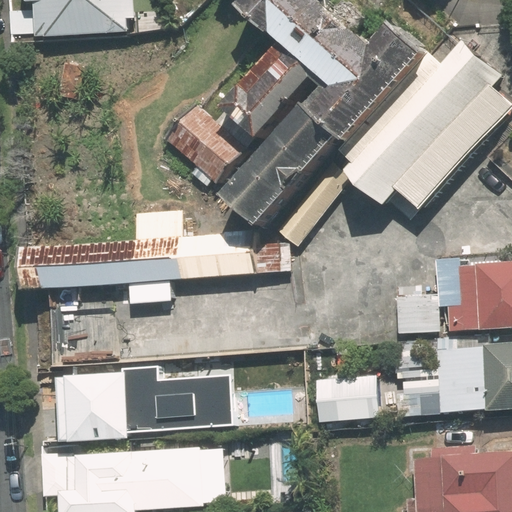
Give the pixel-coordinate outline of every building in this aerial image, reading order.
[(142,0),(25,0),(27,27),(144,21),(142,0)] [(360,141),(439,50),(407,23),(389,44),(337,0),(254,0),(250,5),(290,40),(224,116),(202,98),(170,134),(225,181),(268,131),(274,136),(328,74),(338,83),(243,193),(277,223),(353,136),(360,141)] [(469,39),(355,172),(395,206),(410,189),(433,208),(511,116),(511,99),(500,90),(511,76),(469,39)] [(95,66),(73,62),(66,97),(89,101),(95,66)] [(30,245),(33,287),(263,271),(260,229),(189,234),(188,209),(141,212),(143,237),(30,245)] [(454,301),(455,332),(511,329),(511,260),(466,263),(467,300),(454,301)] [(438,281),(396,281),(397,328),(439,327),(438,281)] [(511,346),(448,350),(451,413),(511,410),(511,346)] [(150,370),(64,376),(66,407),(43,408),(45,435),(73,434),(74,444),(160,438),(159,433),(207,430),(204,394),(151,397),(150,370)] [(342,380),(343,418),(449,415),(448,393),(408,394),(407,378),(342,380)] [(418,511),(511,511),(511,454),(484,456),(484,443),(440,444),(441,457),(426,458),(428,499),(418,499),(418,511)] [(211,448),(79,458),(79,448),(49,450),(52,495),(72,494),(72,511),(147,511),(148,511),(215,506),(211,448)]
